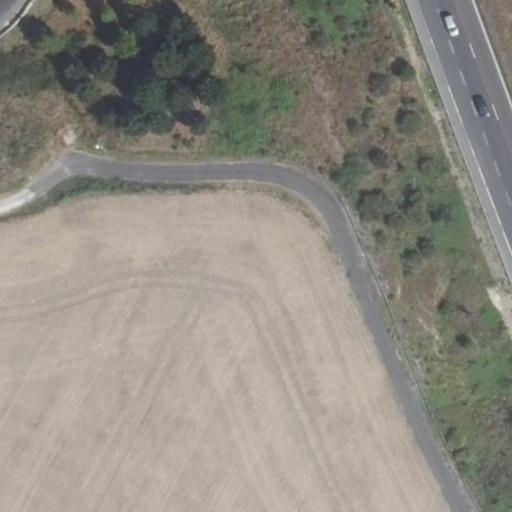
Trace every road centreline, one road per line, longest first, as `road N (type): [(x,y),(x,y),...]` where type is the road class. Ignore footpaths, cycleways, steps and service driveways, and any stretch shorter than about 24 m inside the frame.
road 1 (track): [(463,511),(427,449),(340,218),(310,183),(258,169),(187,173),(87,164),(0,206)]
road 2 (motorway): [(447,0),(511,171)]
